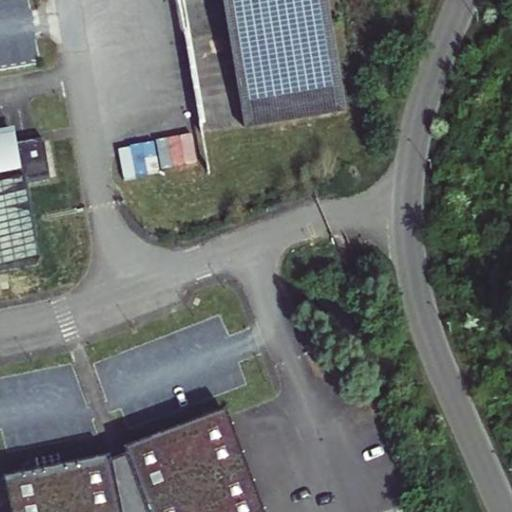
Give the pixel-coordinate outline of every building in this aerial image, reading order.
[(173,0),(187,48),(196,91),(201,130),(207,129),(186,0),(173,0)] [(328,0),(224,0),(245,130),(347,114),(328,0)] [(0,271),(43,264),(30,182),(50,178),(45,143),(21,146),(19,132),(0,134),(0,271)] [(263,511),(229,421),(130,458),(150,511),(263,511)] [(123,511),(115,469),(10,489),(14,511),(123,511)]
